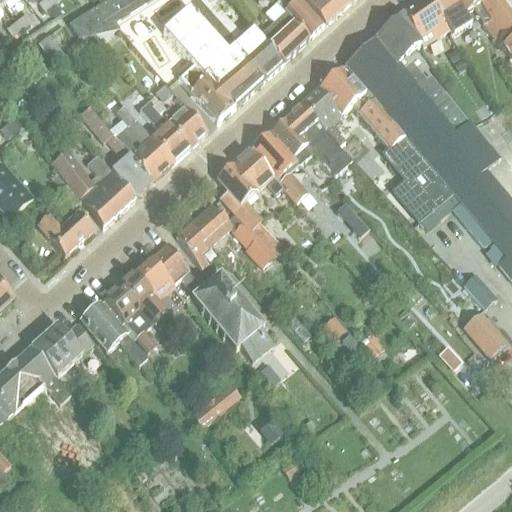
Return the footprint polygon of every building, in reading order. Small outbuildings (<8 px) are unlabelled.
[(14,0),(0,0),(0,7),(2,10),(14,0)] [(49,0),(47,2),(52,9),(62,1),(61,0),(49,0)] [(114,27),(156,0),(114,0),(67,30),(77,45),(119,35),(114,27)] [(203,0),(198,5),(234,44),(241,38),(213,8),(221,0),(203,0)] [(347,0),(309,0),(303,6),(324,32),(352,6),(347,0)] [(451,0),(430,0),(428,1),(449,35),(452,40),(470,28),(464,19),(451,0)] [(451,0),(464,19),(472,14),(482,30),(484,30),(493,42),(491,45),(497,52),(502,49),(508,45),(480,8),(475,0),(451,0)] [(511,17),(498,0),(475,0),(480,8),(508,45),(511,41),(511,17)] [(428,1),(402,21),(419,50),(421,54),(443,38),(449,35),(428,1)] [(52,9),(47,2),(37,10),(43,16),(52,9)] [(300,3),(288,14),(280,5),(276,8),(284,17),(309,46),(324,32),(303,6),(300,3)] [(234,44),(198,5),(163,37),(193,71),(178,84),(191,98),(190,99),(217,131),(246,104),(269,83),(234,44)] [(264,19),(272,28),(265,35),(257,42),(267,53),(283,70),(309,46),(284,17),(276,8),(264,19)] [(15,27),(20,34),(30,26),(25,19),(15,27)] [(390,29),(343,71),(401,140),(451,200),(459,209),(451,215),(482,253),(490,246),(492,249),(488,252),(490,254),(486,257),(511,288),(511,209),(484,177),(498,165),(429,81),(425,84),(405,61),(419,50),(402,21),(390,29)] [(20,34),(15,27),(5,35),(10,42),(20,34)] [(241,38),(234,44),(269,83),(283,70),(267,53),(257,42),(251,36),(251,35),(248,32),(241,38)] [(67,65),(47,41),(37,49),(57,73),(67,65)] [(511,41),(508,45),(502,49),(511,62),(511,41)] [(455,54),(447,59),(451,67),(460,62),(455,54)] [(39,62),(28,70),(38,83),(48,75),(39,62)] [(461,63),(452,68),(456,76),(465,71),(461,63)] [(316,96),(339,122),(352,111),(357,117),(356,118),(387,155),(382,159),(405,187),(393,198),(417,228),(419,226),(425,234),(439,224),(432,216),(451,200),(401,140),(343,71),(316,96)] [(339,122),(316,96),(300,110),(337,153),(338,152),(344,147),(329,131),(339,122)] [(151,111),(158,120),(164,115),(153,103),(148,108),(151,110),(151,111)] [(206,140),(183,115),(183,111),(176,103),(171,107),(180,117),(166,129),(173,137),(189,155),(206,140)] [(166,129),(158,120),(151,111),(151,110),(148,108),(139,116),(142,119),(154,132),(158,137),(149,144),(173,171),(189,155),(173,137),(166,129)] [(300,110),(284,124),(307,149),(306,150),(313,158),(333,182),(350,166),(337,153),(300,110)] [(127,133),(113,144),(152,189),(173,171),(149,144),(122,112),(115,118),(127,133)] [(152,189),(113,144),(88,114),(79,122),(102,150),(106,146),(123,166),(111,177),(124,193),(134,205),(152,189)] [(5,130),(1,133),(8,142),(13,139),(22,130),(14,120),(4,129),(5,130)] [(298,171),(306,164),(313,158),(306,150),(307,149),(284,124),(269,138),(295,167),(298,171)] [(295,167),(269,138),(248,157),(280,192),(295,209),(306,198),(286,175),(295,167)] [(280,192),(248,157),(216,186),(227,198),(218,205),(233,221),(241,230),(242,230),(248,237),(249,237),(258,228),(259,227),(243,209),(265,189),(273,199),(280,192)] [(118,220),(94,193),(93,194),(67,159),(52,172),(79,207),(102,234),(118,220)] [(124,193),(111,177),(98,162),(88,172),(101,186),(94,193),(118,220),(134,205),(124,193)] [(0,218),(7,227),(31,205),(0,170),(0,218)] [(71,216),(79,208),(65,192),(50,205),(61,217),(67,211),(71,216)] [(344,208),(334,218),(345,229),(355,220),(344,208)] [(211,211),(189,230),(203,245),(209,252),(210,250),(212,249),(229,234),(232,238),(241,230),(233,221),(226,228),(211,211)] [(63,263),(92,236),(76,218),(61,232),(57,228),(54,231),(47,222),(35,232),(63,263)] [(258,228),(249,237),(276,264),(285,255),(258,228)] [(203,245),(189,230),(175,242),(200,275),(206,270),(198,261),(209,252),(203,245)] [(242,230),(241,230),(232,238),(246,254),(255,246),(248,237),(242,230)] [(246,254),(244,256),(261,275),(272,265),(255,246),(246,254)] [(166,251),(149,265),(171,292),(173,294),(171,291),(179,284),(190,298),(197,292),(166,251)] [(164,302),(173,294),(171,292),(149,265),(132,281),(165,318),(182,337),(187,333),(189,331),(164,302)] [(484,315),(496,304),(475,279),(463,290),(470,298),(480,310),(484,315)] [(250,368),(271,351),(259,336),(263,332),(252,319),(254,317),(252,316),(251,318),(245,311),(247,309),(246,308),(244,310),(238,302),(240,301),(238,299),(237,301),(231,294),(233,292),(231,291),(230,292),(219,280),(191,303),(201,316),(199,318),(201,319),(202,318),(209,324),(206,326),(208,328),(210,326),(216,333),(213,335),(214,336),(217,334),(223,341),(221,343),(222,344),(224,343),(235,356),(238,353),(250,368)] [(165,318),(132,281),(102,307),(115,322),(136,344),(134,345),(145,358),(154,351),(142,338),(150,331),(165,318)] [(0,316),(12,305),(0,291),(0,316)] [(470,298),(461,305),(471,317),(480,310),(470,298)] [(137,372),(145,364),(98,310),(79,327),(106,358),(117,349),(137,372)] [(481,317),(463,332),(487,360),(505,345),(481,317)] [(333,322),(323,331),(334,344),(344,335),(333,322)] [(47,339),(29,355),(54,385),(73,368),(91,352),(73,332),(63,341),(54,332),(47,339)] [(370,339),(360,347),(372,363),(382,355),(370,339)] [(348,341),(340,347),(351,360),(358,353),(348,341)] [(448,351),(440,359),(454,376),(463,367),(448,351)] [(29,355),(0,380),(0,405),(11,419),(41,392),(55,409),(66,400),(58,391),(54,388),(56,387),(54,385),(29,355)] [(267,371),(254,382),(266,396),(278,386),(267,371)] [(189,423),(199,437),(238,406),(228,393),(189,423)] [(0,431),(13,420),(0,405),(0,431)] [(310,425),(300,431),(304,437),(314,430),(310,425)] [(30,440),(24,445),(32,454),(38,448),(30,440)] [(0,480),(8,473),(0,463),(0,480)] [(290,468),(280,476),(287,486),(298,478),(290,468)] [(103,472),(81,490),(100,511),(137,511),(130,503),(124,496),(103,472)] [(14,487),(5,494),(13,505),(22,497),(14,487)] [(128,492),(124,496),(130,503),(135,500),(128,492)]
